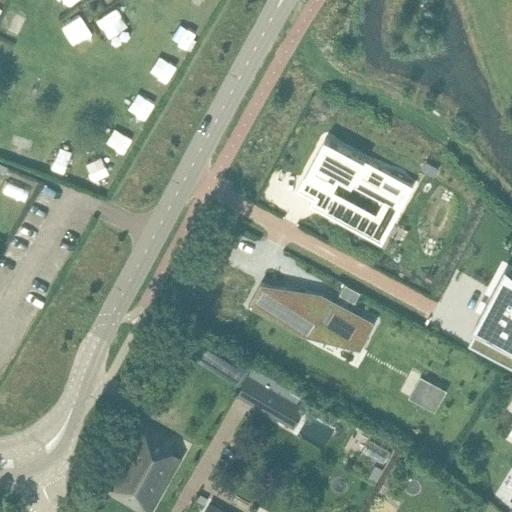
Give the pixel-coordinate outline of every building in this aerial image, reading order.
[(325,137),(298,189),(313,197),(310,204),(354,227),(365,207),(332,189),(339,175),(373,193),(384,200),(366,234),(382,243),(413,185),(325,137)] [(477,330),(470,343),(506,363),(508,357),(511,359),(511,270),(506,265),(473,327),(477,330)] [(260,280),(248,304),(301,332),(309,318),(336,332),(343,342),(361,345),(375,319),(321,291),(309,289),(305,295),(284,284),(260,280)] [(350,285),(345,295),(353,299),(358,290),(350,285)] [(202,344),(193,359),(216,373),(224,358),(202,344)] [(275,378),(268,389),(293,403),(304,383),(282,371),(278,379),(275,378)] [(105,489),(149,511),(180,456),(167,449),(172,439),(142,422),(105,489)] [(204,511),(224,511),(209,503),(204,511)]
